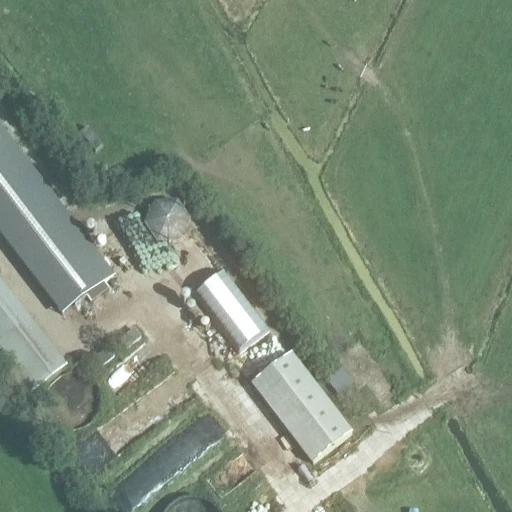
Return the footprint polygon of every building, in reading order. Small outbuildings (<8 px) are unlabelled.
[(0,236),(64,319),(115,280),(0,132),(0,236)] [(0,368),(28,404),(69,372),(0,283),(0,368)] [(120,344),(127,352),(141,342),(135,333),(120,344)] [(94,362),(100,370),(114,360),(108,351),(94,362)] [(267,407),(306,377),(291,358),(252,387),(267,407)]
